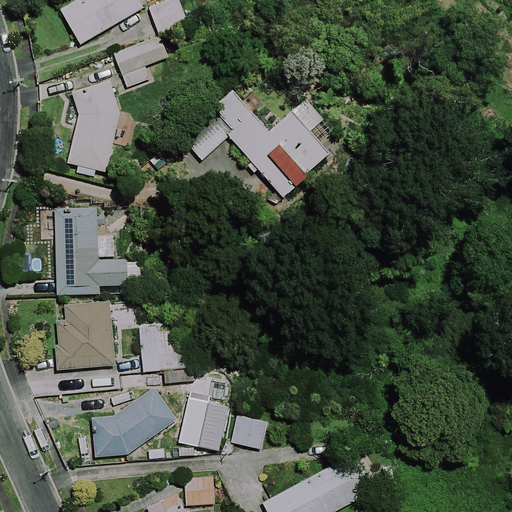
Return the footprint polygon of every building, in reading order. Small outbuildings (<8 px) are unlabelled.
[(142,9),(136,0),(78,0),(59,12),(79,46),(142,9)] [(187,27),(177,0),(171,0),(147,9),(158,38),(187,27)] [(166,60),(159,39),(113,56),(126,90),(149,81),(144,68),(166,60)] [(120,117),(108,82),(75,93),(78,117),(65,164),(77,168),(76,174),(91,178),(93,171),(105,174),(120,117)] [(268,132),(234,95),(182,142),(201,163),(227,140),(282,200),(329,156),(290,113),(268,132)] [(98,262),(97,210),(55,210),(56,296),(98,296),(98,287),(127,287),(126,261),(98,262)] [(113,368),(111,304),(64,306),(65,326),(56,327),(58,370),(113,368)] [(182,325),(138,330),(142,373),(186,369),(182,325)] [(197,372),(123,376),(124,386),(154,383),(155,390),(163,390),(164,400),(207,396),(205,381),(198,382),(197,372)] [(175,422),(156,393),(112,417),(90,420),(94,456),(127,455),(175,422)] [(265,422),(237,416),(231,445),(259,451),(265,422)] [(336,511),(372,494),(353,457),(261,504),(265,511),(336,511)] [(214,505),(212,478),(183,480),(185,507),(214,505)] [(182,511),(175,495),(146,508),(147,511),(182,511)]
